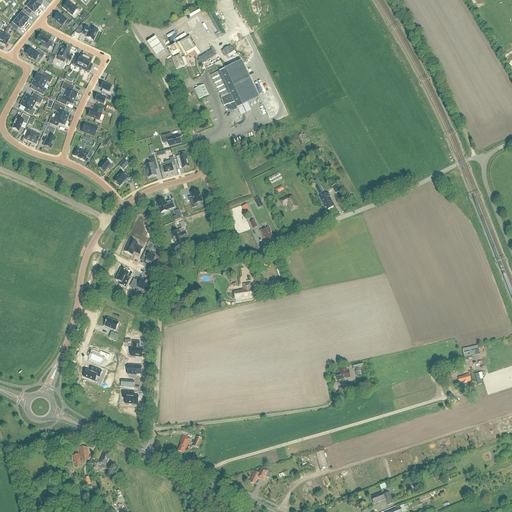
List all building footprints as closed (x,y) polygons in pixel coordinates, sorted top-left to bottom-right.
[(29,0),(29,1),(38,9),(40,7),(40,6),(42,4),(38,0),(29,0)] [(29,1),(25,6),(27,8),(25,11),(30,15),(32,12),(34,14),(36,11),(36,12),(38,9),(29,1)] [(68,1),(62,8),(72,16),(77,10),(80,11),(82,9),(77,5),(75,8),(68,1)] [(19,12),(15,17),(25,25),(27,23),(26,22),(28,20),(27,18),(29,16),(22,11),(20,13),(19,12)] [(58,13),(53,19),(56,22),(56,23),(58,25),(58,24),(62,27),(64,24),(67,26),(72,21),(65,15),(63,17),(62,16),(58,13)] [(12,23),(10,25),(16,31),(18,29),(20,30),(22,27),(23,28),(25,25),(15,17),(11,22),(12,23)] [(86,26),(83,32),(88,34),(86,37),(86,38),(93,41),(98,31),(97,31),(91,28),(90,28),(86,26)] [(4,33),(0,41),(0,43),(5,46),(8,40),(9,41),(11,38),(10,38),(10,37),(7,35),(9,30),(7,29),(5,32),(4,33)] [(40,34),(37,41),(42,44),(41,47),(47,50),(49,47),(51,48),(54,44),(49,42),(50,40),(40,34)] [(179,53),(180,55),(172,58),(176,70),(185,67),(181,57),(184,55),(185,57),(197,50),(190,36),(177,43),(178,44),(176,45),(175,43),(167,47),(169,50),(168,50),(170,54),(171,54),(172,56),(179,53)] [(165,53),(155,37),(151,40),(147,43),(157,58),(160,56),(165,53)] [(63,47),(58,57),(59,57),(65,60),(67,60),(70,62),(73,56),(68,54),(70,50),(63,47)] [(45,55),(37,50),(36,52),(30,48),(25,54),(28,56),(28,57),(31,60),(31,59),(35,61),(38,57),(41,60),(45,55)] [(211,49),(198,58),(202,64),(215,55),(211,49)] [(226,57),(229,63),(237,58),(234,52),(226,57)] [(76,57),(72,66),(80,70),(86,58),(80,55),(79,59),(76,57)] [(86,58),(80,70),(89,74),(93,65),(90,64),(91,60),(86,58)] [(223,70),(217,73),(228,96),(221,99),(224,107),(225,106),(226,108),(227,109),(229,110),(231,111),(232,111),(234,111),(236,110),(237,108),(237,109),(240,107),(259,98),(242,61),(223,70)] [(37,74),(34,79),(45,85),(47,82),(50,84),(53,78),(44,73),(42,77),(37,74)] [(45,85),(34,79),(31,85),(36,88),(34,91),(43,96),(46,90),(43,89),(45,85)] [(112,87),(103,82),(100,89),(106,92),(105,94),(110,97),(111,94),(109,93),(112,87)] [(74,87),(64,83),(61,89),(65,91),(64,94),(75,99),(78,93),(72,91),(74,87)] [(204,85),(194,90),(199,100),(209,95),(204,85)] [(26,94),(23,100),(34,106),(36,103),(40,105),(43,99),(33,94),(31,97),(26,94)] [(75,99),(64,94),(62,97),(59,96),(56,102),(65,106),(67,103),(72,105),(75,99)] [(97,94),(94,101),(103,105),(106,99),(97,94)] [(34,106),(23,100),(20,106),(25,109),(23,112),(32,117),(35,111),(32,109),(34,106)] [(56,112),(55,116),(67,120),(69,114),(64,112),(65,108),(55,104),(52,111),(56,112)] [(90,110),(87,117),(99,121),(101,115),(101,114),(103,109),(96,107),(94,112),(90,110)] [(20,120),(16,118),(13,125),(14,125),(12,129),(18,132),(23,123),(26,125),(30,118),(22,114),(20,120)] [(67,120),(55,116),(54,119),(51,118),(48,124),(57,128),(59,124),(64,126),(67,120)] [(81,132),(94,136),(97,128),(85,123),(81,132)] [(48,136),(43,146),(50,149),(55,139),(48,135),(51,130),(47,128),(43,134),(48,136)] [(35,144),(39,136),(28,131),(24,139),(28,141),(31,142),(35,144)] [(171,134),(161,137),(163,144),(169,142),(170,147),(181,143),(179,136),(172,138),(171,134)] [(301,142),(303,145),(310,141),(308,138),(307,139),(305,134),(302,135),(302,134),(298,137),(301,142)] [(73,156),(84,161),(86,158),(90,159),(92,153),(86,151),(85,153),(77,149),(73,156)] [(179,156),(176,157),(178,163),(181,162),(182,167),(182,169),(189,167),(187,156),(180,158),(179,156)] [(164,174),(174,171),(173,167),(176,166),(173,157),(170,158),(170,161),(164,163),(165,166),(162,167),(164,174)] [(151,165),(145,166),(149,178),(156,176),(155,171),(153,164),(156,164),(155,158),(149,159),(151,165)] [(102,171),(104,174),(108,169),(110,171),(114,166),(113,165),(112,164),(111,165),(107,160),(106,160),(98,168),(102,171)] [(114,181),(115,183),(118,186),(118,185),(120,187),(125,181),(129,184),(129,185),(133,184),(131,178),(128,179),(127,180),(127,179),(121,173),(114,181)] [(315,182),(313,183),(314,186),(316,188),(318,192),(319,195),(324,192),(321,188),(317,181),(315,182)] [(189,198),(188,198),(192,209),(199,207),(198,204),(203,202),(199,190),(190,193),(192,197),(191,197),(192,199),(190,199),(189,198)] [(325,197),(320,200),(323,205),(327,211),(334,206),(329,197),(330,196),(328,193),(325,195),(324,195),(324,196),(325,197)] [(287,197),(280,201),(283,207),(287,204),(291,212),(295,210),(295,209),(298,207),(293,197),(288,199),(287,197)] [(164,200),(156,202),(158,207),(159,211),(160,214),(168,211),(168,210),(174,208),(172,201),(166,203),(164,200)] [(246,205),(242,207),(246,215),(250,213),(246,205)] [(212,227),(207,215),(197,220),(198,223),(202,222),(205,230),(212,227)] [(254,220),(250,222),(253,229),(258,227),(254,220)] [(269,227),(260,231),(263,238),(264,238),(266,242),(273,239),(270,233),(271,232),(269,227)] [(180,234),(173,236),(174,240),(175,243),(177,247),(185,243),(184,242),(185,241),(188,240),(183,229),(179,231),(180,234)] [(130,241),(125,252),(132,256),(134,252),(140,255),(143,249),(137,246),(138,244),(130,241)] [(147,248),(142,258),(146,260),(144,264),(151,267),(156,257),(150,254),(151,250),(147,248)] [(71,259),(73,256),(66,254),(62,266),(70,269),(74,260),(71,259)] [(129,273),(121,269),(116,280),(120,283),(119,285),(125,288),(130,278),(127,277),(129,273)] [(140,278),(134,290),(146,295),(150,286),(142,283),(144,280),(140,278)] [(254,298),(252,288),(251,288),(250,283),(243,284),(244,289),(242,290),(242,291),(234,292),(235,300),(240,299),(241,300),(254,298)] [(261,288),(254,289),(255,297),(262,296),(261,288)] [(108,319),(104,327),(116,331),(119,323),(108,319)] [(133,333),(142,334),(143,323),(134,322),(133,333)] [(100,341),(97,347),(106,351),(108,346),(113,348),(114,344),(107,341),(106,344),(100,341)] [(129,346),(128,358),(139,359),(140,347),(129,346)] [(472,356),(477,355),(479,354),(477,346),(462,349),(465,360),(472,358),(472,356)] [(97,353),(94,361),(105,365),(108,358),(97,353)] [(352,365),(353,368),(353,370),(357,369),(357,371),(361,370),(360,368),(363,367),(363,365),(362,362),(352,365)] [(128,367),(127,376),(143,377),(144,369),(128,367)] [(87,369),(83,377),(95,382),(97,377),(100,378),(102,372),(92,368),(91,371),(87,369)] [(340,373),(336,374),(337,382),(351,378),(349,371),(347,372),(346,369),(339,370),(340,373)] [(465,376),(458,378),(460,384),(464,382),(465,384),(471,382),(468,374),(465,375),(465,376)] [(124,392),(123,399),(126,399),(125,404),(138,405),(139,397),(134,396),(134,393),(124,392)] [(181,444),(178,451),(183,453),(185,450),(190,439),(183,436),(179,444),(181,444)] [(202,439),(196,437),(192,446),(198,449),(202,439)] [(73,456),(75,468),(81,467),(80,458),(81,458),(82,462),(90,460),(87,448),(79,447),(80,455),(73,456)] [(96,461),(93,468),(97,470),(99,465),(101,466),(102,464),(107,466),(111,456),(104,453),(100,463),(96,461)] [(249,483),(254,485),(257,479),(260,480),(262,476),(265,478),(268,472),(261,468),(259,474),(254,472),(249,483)] [(97,503),(94,496),(92,487),(88,488),(91,497),(92,497),(94,505),(97,503)] [(383,495),(388,506),(393,504),(389,493),(383,495)] [(382,494),(371,498),(373,505),(385,501),(382,494)]
